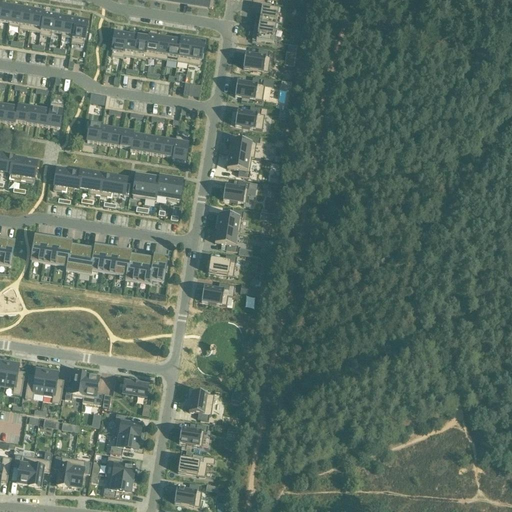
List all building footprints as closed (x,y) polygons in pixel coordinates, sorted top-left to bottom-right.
[(1,6),(0,14),(0,23),(9,25),(12,8),(2,6),(1,6)] [(9,25),(8,27),(19,29),(23,10),(12,8),(9,25)] [(19,29),(18,32),(30,33),(33,11),(23,10),(19,29)] [(257,10),(256,15),(260,16),(260,17),(259,26),(258,26),(276,29),(278,13),(261,10),(257,10)] [(33,11),(30,33),(40,35),(43,16),(44,16),(44,13),(33,11)] [(40,35),(39,37),(51,39),(52,35),(51,34),(54,17),(44,16),(43,16),(40,35)] [(54,17),(51,34),(52,35),(62,36),(65,19),(54,17)] [(62,36),(61,38),(72,40),(75,21),(65,19),(62,36)] [(72,40),(71,45),(83,47),(87,23),(75,21),(72,40)] [(255,25),(252,42),(256,42),(256,43),(273,45),(276,29),(258,26),(259,26),(255,25)] [(115,34),(111,58),(123,60),(124,58),(123,58),(127,36),(115,34)] [(127,36),(123,58),(124,58),(134,60),(137,38),(127,36)] [(148,40),(145,59),(156,61),(159,39),(148,37),(148,39),(148,40)] [(137,38),(134,60),(145,61),(145,59),(148,40),(148,39),(137,38)] [(159,39),(156,61),(166,63),(170,41),(159,39)] [(180,42),(177,64),(188,66),(192,42),(181,40),(180,40),(180,42)] [(170,41),(166,63),(177,64),(180,42),(170,41)] [(192,42),(188,66),(200,68),(201,61),(203,61),(203,56),(202,55),(204,44),(192,42)] [(245,56),(243,70),(268,75),(270,60),(269,59),(270,53),(258,52),(257,57),(245,56)] [(237,84),(235,99),(262,103),(265,88),(263,88),(264,82),(253,80),(252,86),(237,84)] [(59,131),(63,107),(50,105),(49,112),(50,112),(47,129),(59,131)] [(26,126),(28,109),(17,107),(17,109),(17,110),(15,124),(16,124),(26,126)] [(15,124),(17,110),(17,109),(7,108),(4,125),(15,127),(16,124),(15,124)] [(36,128),(39,111),(28,109),(26,126),(36,128)] [(237,113),(235,128),(262,133),(265,117),(260,117),(261,111),(250,109),(249,115),(237,113)] [(47,129),(50,112),(49,112),(39,111),(36,128),(47,129)] [(99,146),(101,129),(102,129),(102,127),(90,125),(87,144),(99,146)] [(109,148),(112,130),(102,129),(101,129),(99,146),(109,148)] [(120,149),(123,132),(112,130),(109,148),(120,149)] [(131,151),(133,136),(134,136),(134,134),(123,132),(120,149),(130,151),(131,151)] [(141,155),(144,138),(134,136),(133,136),(131,151),(130,151),(130,153),(141,155)] [(152,157),(154,140),(144,138),(141,155),(152,157)] [(184,165),(188,140),(176,138),(175,143),(176,143),(173,160),(172,160),(172,163),(184,165)] [(231,142),(229,156),(254,160),(256,145),(255,145),(256,139),(244,138),(243,143),(231,142)] [(162,159),(165,142),(154,140),(152,157),(162,159)] [(173,160),(176,143),(175,143),(165,142),(162,159),(172,160),(173,160)] [(229,156),(227,171),(239,173),(238,178),(249,180),(250,174),(249,174),(251,160),(254,161),(254,160),(229,156)] [(10,175),(13,160),(14,158),(13,158),(2,157),(0,167),(0,173),(10,175)] [(21,184),(24,162),(13,160),(10,175),(9,182),(21,184)] [(33,186),(37,164),(24,162),(21,184),(33,186)] [(66,190),(69,173),(57,171),(55,180),(55,183),(53,193),(66,195),(67,190),(66,190)] [(78,190),(80,175),(69,173),(66,190),(67,190),(78,192),(78,190)] [(89,192),(92,175),(80,173),(80,175),(78,190),(89,192)] [(100,199),(103,177),(92,175),(89,192),(88,197),(100,199)] [(112,196),(114,179),(103,177),(100,199),(111,201),(112,196)] [(144,201),(147,179),(136,177),(135,185),(133,184),(133,189),(134,189),(133,197),(132,200),(144,201)] [(128,198),(130,186),(126,186),(127,181),(114,179),(112,196),(128,198)] [(156,198),(159,181),(158,181),(147,179),(144,201),(156,203),(157,198),(156,198)] [(159,181),(156,198),(157,198),(156,200),(166,202),(167,200),(170,181),(159,179),(158,181),(159,181)] [(179,204),(182,182),(170,181),(167,200),(166,202),(179,204)] [(225,187),(223,203),(245,206),(248,192),(249,185),(238,184),(237,189),(225,187)] [(219,216),(217,231),(240,234),(242,220),(243,214),(232,212),(231,218),(219,216)] [(217,231),(214,245),(227,247),(226,253),(237,255),(238,248),(235,248),(237,234),(239,235),(240,234),(217,231)] [(44,266),(48,241),(35,239),(31,264),(44,266)] [(55,268),(59,243),(48,241),(44,266),(55,268)] [(0,268),(10,270),(14,245),(1,243),(0,251),(0,268)] [(67,270),(71,249),(72,245),(71,245),(59,243),(55,268),(66,270),(67,270)] [(78,276),(82,251),(71,249),(67,270),(66,270),(66,274),(67,274),(78,276)] [(103,276),(107,251),(94,249),(93,253),(94,253),(91,274),(92,274),(103,276)] [(91,274),(94,253),(93,253),(82,251),(78,276),(91,278),(92,274),(91,274)] [(115,278),(119,253),(107,251),(103,276),(115,278)] [(127,279),(130,259),(131,255),(130,255),(119,253),(115,278),(126,279),(127,279)] [(163,285),(167,260),(153,258),(153,262),(154,262),(150,283),(151,283),(163,285)] [(210,261),(208,275),(233,279),(235,266),(236,266),(237,260),(226,258),(225,264),(210,261)] [(138,285),(142,261),(130,259),(127,279),(126,279),(125,283),(126,283),(138,285)] [(150,283),(154,262),(153,262),(142,261),(138,285),(151,287),(151,283),(150,283)] [(204,289),(201,304),(226,308),(228,299),(233,300),(235,288),(219,285),(218,291),(204,289)] [(0,387),(4,388),(8,365),(0,363),(0,387)] [(8,365),(4,388),(14,390),(13,396),(21,398),(25,374),(18,373),(19,366),(15,366),(8,365)] [(28,377),(25,400),(33,402),(34,395),(43,397),(47,373),(37,371),(36,378),(28,377)] [(47,373),(43,397),(53,398),(52,401),(52,405),(60,406),(61,402),(62,395),(64,382),(57,381),(58,375),(47,373)] [(67,390),(65,402),(71,403),(72,399),(83,400),(87,377),(75,375),(73,391),(67,390)] [(83,400),(82,405),(83,405),(100,408),(103,395),(96,394),(99,380),(87,378),(88,377),(87,377),(83,400)] [(146,400),(148,387),(140,386),(140,385),(132,384),(125,383),(124,389),(123,388),(123,391),(124,391),(123,396),(146,400)] [(192,394),(189,414),(198,416),(197,422),(208,423),(209,418),(211,418),(214,397),(192,394)] [(104,397),(102,410),(109,411),(111,398),(104,397)] [(114,436),(114,437),(116,437),(116,436),(139,440),(140,440),(142,427),(127,425),(128,419),(116,417),(115,423),(116,423),(114,436)] [(31,420),(30,426),(38,428),(40,421),(31,420)] [(45,422),(44,429),(51,430),(52,423),(45,422)] [(62,425),(61,432),(70,433),(72,426),(62,425)] [(181,430),(179,445),(201,449),(204,435),(208,435),(209,429),(197,427),(196,432),(181,430)] [(111,448),(110,455),(122,457),(123,453),(123,451),(125,451),(137,453),(139,440),(116,436),(116,437),(114,449),(111,448)] [(29,488),(40,490),(43,474),(49,475),(52,456),(45,455),(44,462),(33,460),(29,488)] [(15,457),(13,470),(19,471),(17,486),(26,487),(29,488),(33,460),(15,457)] [(180,461),(177,475),(205,479),(207,466),(214,467),(215,461),(193,457),(192,463),(180,461)] [(0,465),(0,482),(7,484),(8,481),(11,460),(10,460),(3,459),(1,466),(0,465)] [(55,459),(53,471),(60,472),(57,488),(69,489),(73,462),(61,460),(57,459),(55,459)] [(105,478),(105,479),(107,479),(132,483),(133,483),(135,470),(120,467),(121,461),(108,459),(105,478)] [(73,462),(69,489),(81,491),(83,476),(89,477),(91,464),(73,462)] [(104,491),(103,497),(115,499),(116,493),(123,494),(130,496),(132,483),(107,479),(106,487),(105,491),(104,491)] [(176,490),(174,506),(199,510),(202,494),(200,494),(201,488),(190,486),(189,492),(176,490)]
